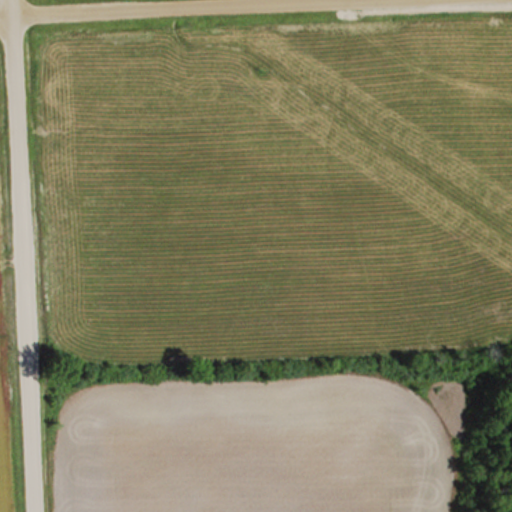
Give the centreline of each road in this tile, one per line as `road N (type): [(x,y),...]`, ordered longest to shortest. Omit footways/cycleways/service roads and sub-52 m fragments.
road 1 (residential): [(29,511),(5,0)]
road 2 (residential): [(0,12),(291,0)]
